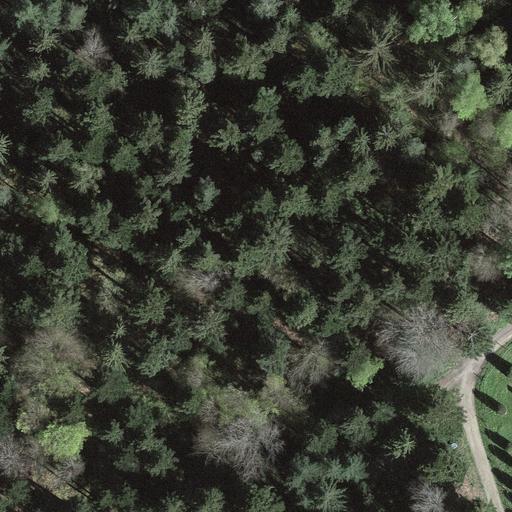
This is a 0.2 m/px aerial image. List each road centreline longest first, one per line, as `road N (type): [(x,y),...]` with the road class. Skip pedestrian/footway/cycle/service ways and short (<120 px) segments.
road 1 (track): [(511,340),(469,367),(347,511)]
road 2 (track): [(493,511),(469,424),(469,367)]
